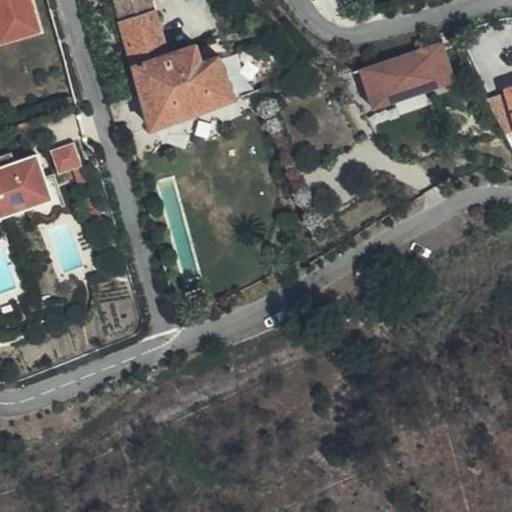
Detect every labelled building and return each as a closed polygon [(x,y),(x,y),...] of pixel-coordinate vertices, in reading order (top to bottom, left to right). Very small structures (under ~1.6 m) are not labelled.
[(0,0),(0,33),(1,39),(12,36),(1,0),(0,0)] [(1,0),(12,36),(40,28),(31,0),(1,0)] [(197,42),(193,44),(167,54),(158,26),(149,0),(114,0),(152,120),(154,123),(235,95),(220,53),(203,60),(197,42)] [(167,54),(193,44),(183,18),(158,26),(167,54)] [(459,77),(446,37),(380,59),(382,67),(366,72),(377,105),(459,77)] [(366,72),(382,67),(380,59),(363,64),(366,72)] [(62,148),(69,173),(93,166),(86,141),(62,148)] [(0,166),(26,159),(23,149),(0,155),(0,166)] [(0,166),(0,215),(36,206),(62,199),(55,175),(49,152),(26,159),(0,166)] [(62,199),(36,206),(38,215),(48,213),(50,216),(55,218),(60,217),(64,212),(65,208),(75,206),(65,172),(55,175),(62,199)]
